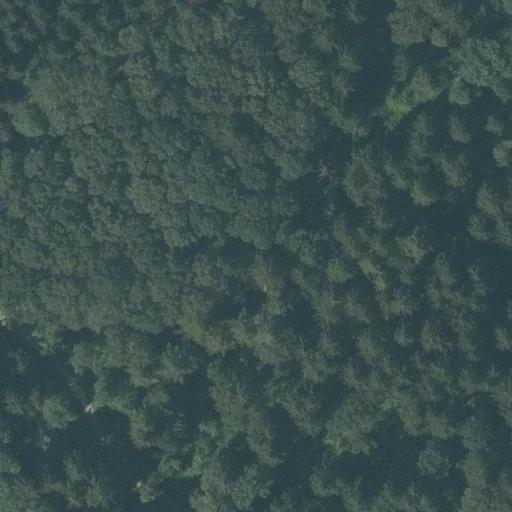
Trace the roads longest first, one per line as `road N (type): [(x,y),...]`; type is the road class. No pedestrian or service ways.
road 1 (track): [(256,511),(158,490),(34,332),(0,315)]
road 2 (unknown): [(212,0),(0,138)]
road 3 (track): [(188,0),(0,122)]
